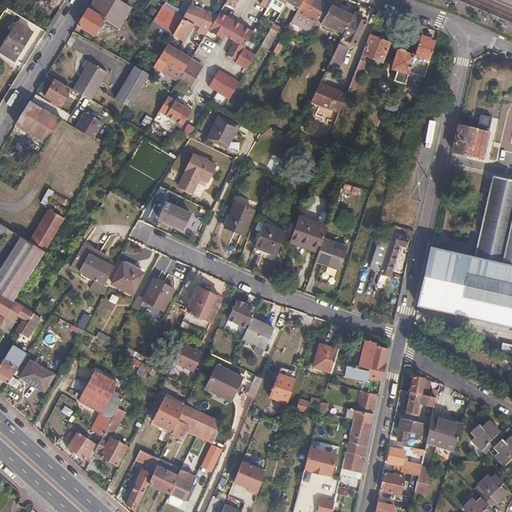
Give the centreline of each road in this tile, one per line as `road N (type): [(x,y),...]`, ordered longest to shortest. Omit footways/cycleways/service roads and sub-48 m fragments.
road 1 (residential): [(471,34),(397,339)]
road 2 (residential): [(140,229),(397,339)]
road 3 (residential): [(394,355),(364,511)]
road 4 (residential): [(0,130),(80,0)]
road 5 (secondary): [(100,511),(0,421)]
road 6 (residential): [(511,412),(394,355)]
